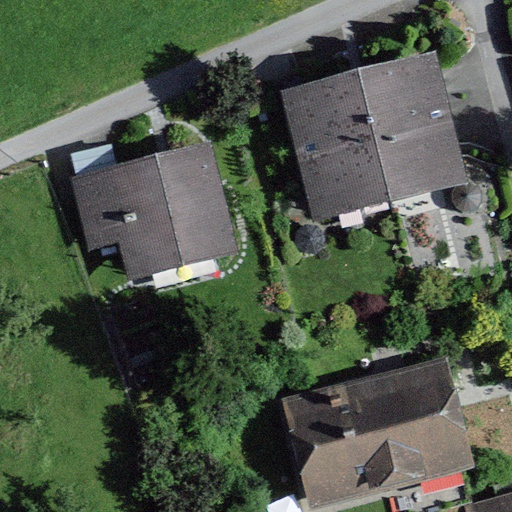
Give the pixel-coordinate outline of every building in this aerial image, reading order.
[(454,173),(427,67),(360,84),(386,190),(454,173)] [(292,101),(319,207),(386,190),(360,84),(292,101)] [(224,243),(203,158),(81,188),(96,248),(126,240),(133,265),(224,243)] [(461,463),(439,372),(293,409),(316,499),(461,463)] [(511,511),(511,501),(471,511),(511,511)]
